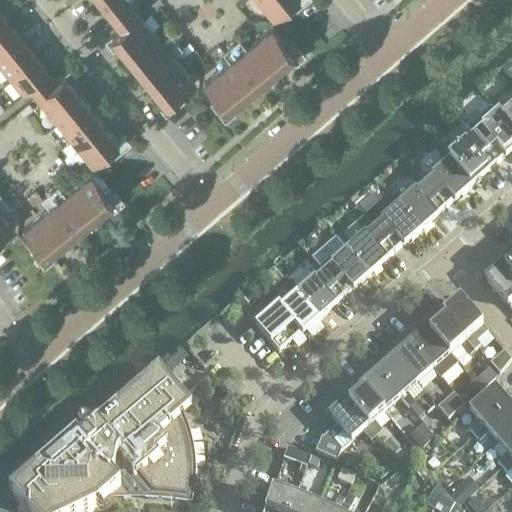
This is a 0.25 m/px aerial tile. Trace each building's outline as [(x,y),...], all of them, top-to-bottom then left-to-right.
[(104,0),(101,3),(115,20),(134,5),(140,0),(104,0)] [(162,0),(155,0),(148,6),(153,12),(165,2),(162,0)] [(260,0),(274,17),(289,4),(294,10),(307,0),(260,0)] [(121,28),(107,39),(114,49),(120,44),(141,70),(177,41),(170,31),(161,38),(145,18),(140,12),(137,9),(134,5),(115,20),(118,24),(121,28)] [(148,6),(140,12),(145,18),(153,12),(148,6)] [(0,29),(9,22),(0,9),(0,29)] [(0,57),(23,38),(9,22),(0,29),(0,57)] [(240,39),(232,45),(261,81),(291,57),(296,63),(306,55),(291,37),(285,42),(273,26),(247,48),(240,39)] [(0,65),(9,77),(37,55),(23,38),(0,57),(0,65)] [(183,48),(177,41),(141,70),(164,99),(159,104),(167,114),(185,99),(180,93),(195,81),(174,55),(183,48)] [(231,106),(261,81),(232,45),(224,52),(231,61),(205,82),(217,97),(211,102),(226,120),(236,112),(231,106)] [(32,88),(51,72),(37,55),(9,77),(23,95),(32,88)] [(510,78),(511,75),(511,65),(510,64),(503,70),(510,78)] [(71,68),(57,80),(53,76),(51,72),(32,88),(34,91),(59,121),(50,128),(57,136),(93,107),(73,82),(79,77),(71,68)] [(29,102),(18,111),(23,117),(35,108),(29,102)] [(511,103),(498,116),(511,132),(511,103)] [(109,161),(111,158),(131,142),(123,132),(117,137),(93,107),(57,136),(63,144),(72,137),(93,163),(104,155),(109,161)] [(506,160),(511,154),(511,132),(498,116),(481,130),(485,134),(476,142),(496,165),(505,158),(506,160)] [(488,173),(496,165),(476,142),(467,150),(463,146),(447,160),(472,189),(489,175),(488,173)] [(455,204),(472,189),(447,160),(430,174),(434,179),(425,187),(445,210),(454,202),(455,204)] [(115,209),(118,207),(125,201),(110,183),(104,188),(92,173),(66,194),(59,185),(51,192),(80,228),(110,203),(115,209)] [(430,223),(445,210),(425,187),(416,195),(412,190),(396,204),(421,234),(431,225),(430,223)] [(0,248),(4,245),(0,240),(0,238),(14,227),(0,209),(0,194),(2,194),(0,191),(0,248)] [(45,266),(55,258),(50,252),(80,228),(51,192),(43,198),(50,207),(24,228),(36,243),(30,248),(45,266)] [(404,249),(421,234),(396,204),(388,195),(363,217),(375,231),(395,254),(403,247),(404,249)] [(317,229),(305,240),(313,249),(325,238),(317,229)] [(387,261),(395,254),(375,231),(366,239),(362,234),(345,248),(371,278),(388,263),(387,261)] [(337,239),(312,261),(315,264),(344,298),(352,291),(354,293),(371,278),(345,248),(338,240),(337,239)] [(511,257),(502,267),(511,278),(511,257)] [(315,264),(289,286),(295,293),(320,322),(330,314),(337,307),(336,305),(344,298),(315,264)] [(511,278),(502,267),(492,275),(485,281),(508,308),(511,303),(511,278)] [(295,293),(255,327),(279,355),(301,335),(303,337),(310,330),(320,322),(295,293)] [(246,295),(236,303),(244,312),(253,303),(246,295)] [(460,303),(443,317),(474,353),(480,348),(477,344),(488,335),(460,303)] [(427,332),(428,333),(450,358),(460,349),(468,359),(474,353),(443,317),(427,332)] [(427,332),(420,337),(411,346),(434,372),(441,381),(458,367),(450,358),(428,333),(427,332)] [(411,346),(394,360),(417,386),(434,372),(411,346)] [(500,376),(511,362),(504,353),(490,365),(500,376)] [(388,366),(378,374),(401,401),(409,410),(418,420),(424,415),(415,405),(407,395),(417,386),(394,360),(388,366)] [(138,500),(147,500),(169,502),(191,505),(193,498),(194,491),(195,484),(196,477),(196,470),(195,463),(195,456),(194,449),(192,442),(190,435),(188,428),(185,421),(182,414),(192,405),(159,367),(89,428),(88,427),(87,427),(86,427),(84,427),(83,427),(82,427),(81,428),(80,429),(79,430),(79,432),(79,433),(79,434),(80,435),(80,436),(10,497),(18,506),(15,508),(18,511),(88,511),(105,498),(107,499),(107,501),(125,500),(138,500)] [(378,374),(362,389),(384,415),(401,401),(378,374)] [(208,378),(186,397),(192,403),(213,384),(208,378)] [(481,394),(488,387),(480,378),(473,385),(481,394)] [(479,393),(474,386),(472,384),(463,391),(470,401),(479,393)] [(362,389),(346,403),(377,438),(383,433),(374,424),(384,415),(362,389)] [(469,431),(475,437),(510,406),(495,389),(469,412),(478,423),(469,431)] [(453,396),(437,409),(448,421),(464,407),(453,396)] [(321,436),(314,453),(337,463),(342,452),(351,444),(362,434),(371,444),(377,438),(346,403),(329,418),(336,426),(323,437),(321,436)] [(511,408),(510,406),(475,437),(480,443),(489,435),(498,446),(511,433),(511,408)] [(423,450),(434,441),(423,429),(413,438),(423,450)] [(497,464),(503,470),(511,461),(511,433),(498,446),(507,456),(497,464)] [(288,449),(284,460),(293,464),(297,453),(288,449)] [(311,458),(308,466),(317,470),(320,462),(311,458)] [(511,461),(503,470),(508,476),(511,472),(511,461)] [(431,479),(421,468),(416,478),(423,485),(431,479)] [(351,487),(355,477),(341,471),(337,481),(351,487)] [(457,492),(448,500),(454,506),(457,509),(478,491),(468,479),(455,490),(457,492)] [(276,483),(266,511),(291,511),(299,492),(276,483)] [(438,487),(425,507),(433,511),(434,511),(438,508),(445,511),(451,511),(454,506),(448,500),(444,495),(438,487)] [(299,492),(291,511),(315,511),(317,510),(304,504),(308,492),(300,489),(299,492)] [(340,496),(336,504),(343,507),(347,499),(340,496)] [(349,511),(355,501),(348,497),(347,499),(343,507),(341,511),(349,511)] [(483,511),(485,511),(474,499),(466,506),(471,511),(483,511)]
